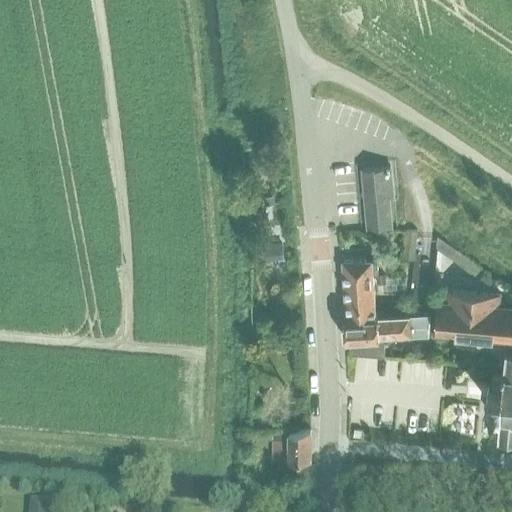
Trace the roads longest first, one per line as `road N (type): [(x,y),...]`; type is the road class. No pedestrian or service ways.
road 1 (residential): [(323,511),(328,360),(297,67)]
road 2 (residential): [(511,184),(353,81),(297,67)]
